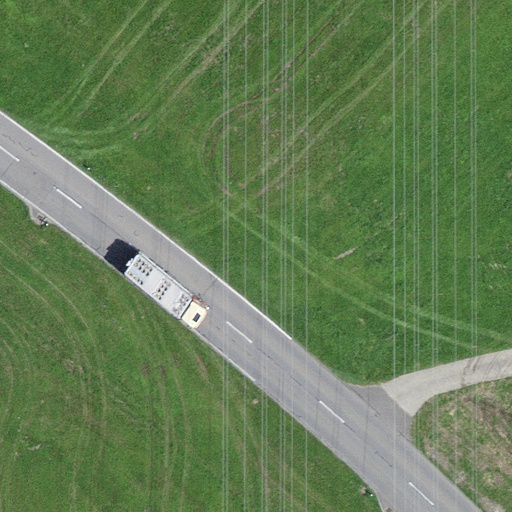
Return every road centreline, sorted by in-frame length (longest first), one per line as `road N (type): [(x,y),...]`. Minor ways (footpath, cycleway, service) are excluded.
road 1 (secondary): [(441,511),(330,405),(0,152)]
road 2 (track): [(511,358),(330,405)]
